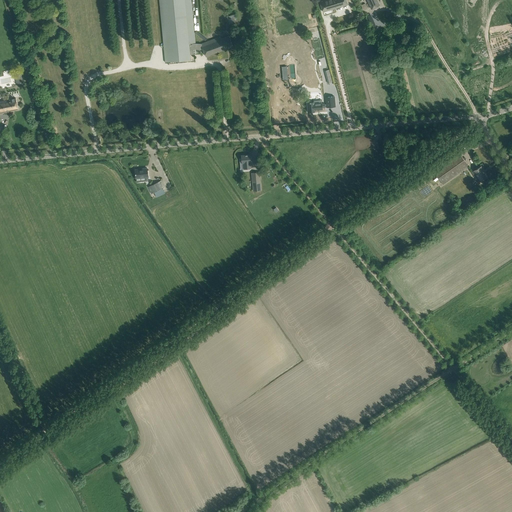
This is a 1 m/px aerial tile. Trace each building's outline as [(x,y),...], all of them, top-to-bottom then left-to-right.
[(195,44),(191,0),(159,0),(165,62),(171,62),(170,58),(190,56),(190,55),(196,54),(195,44)] [(323,12),(348,4),(346,0),(328,0),(320,2),(323,12)] [(380,5),(377,0),(367,0),(371,9),(380,5)] [(229,22),(226,24),(228,30),(240,26),(236,14),(227,17),(229,22)] [(206,56),(233,46),(229,36),(202,46),(206,56)] [(334,96),(326,97),(326,104),(327,107),(335,107),(334,96)] [(0,113),(18,109),(16,98),(0,101),(0,113)] [(314,102),(307,103),(308,112),(315,112),(315,110),(322,109),(322,108),(327,107),(326,104),(324,104),(322,104),(322,103),(321,103),(321,102),(314,102)] [(443,184),(468,167),(459,153),(434,171),(443,184)] [(250,158),(251,158),(251,156),(250,156),(250,155),(241,156),(242,159),(240,159),(240,163),(243,163),(243,167),(251,166),(250,158)] [(483,170),(481,166),(472,172),(478,183),(481,181),(482,182),(483,182),(487,180),(487,179),(486,177),(487,177),(487,176),(487,177),(483,170)] [(135,169),(136,178),(148,177),(147,168),(143,169),(143,170),(135,170),(135,169)] [(261,190),(260,172),(252,173),(253,191),(261,190)] [(162,195),(159,190),(164,188),(161,181),(152,185),(154,189),(150,190),(149,190),(151,194),(154,193),(156,197),(162,195)]
